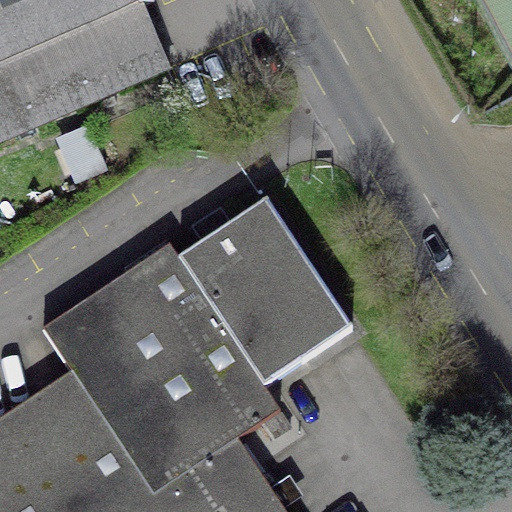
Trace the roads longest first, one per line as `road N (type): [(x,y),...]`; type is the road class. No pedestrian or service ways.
road 1 (unknown): [(340,51),(0,306)]
road 2 (secondary): [(511,339),(312,0)]
